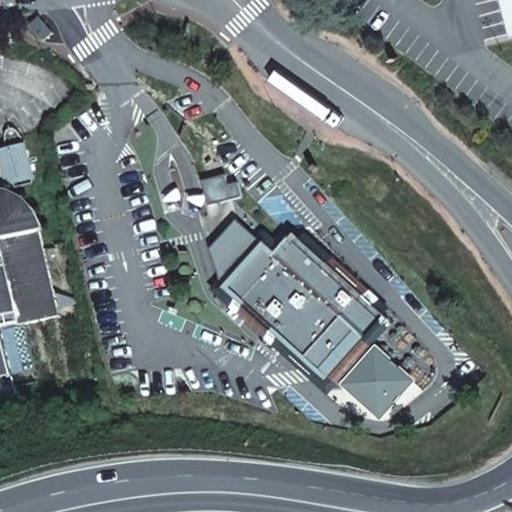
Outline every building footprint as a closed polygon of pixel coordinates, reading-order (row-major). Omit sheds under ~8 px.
[(511,0),(502,0),(511,35),(511,0)] [(54,35),(41,19),(39,20),(31,28),(44,44),(54,35)] [(35,180),(26,142),(2,147),(10,186),(16,185),(35,180)] [(224,178),(204,183),(210,207),(230,203),(224,178)] [(29,208),(5,195),(0,194),(0,377),(35,369),(25,325),(61,317),(42,232),(29,208)] [(370,336),(278,254),(276,256),(263,244),(238,221),(211,251),(221,281),(228,284),(240,296),(238,299),(328,380),(337,380),(345,371),(349,367),(354,361),(370,344),(370,336)] [(415,382),(379,350),(378,351),(362,368),(359,371),(353,378),(346,385),(382,418),(415,382)] [(362,368),(354,361),(349,367),(345,371),(353,378),(359,371),(362,368)]
